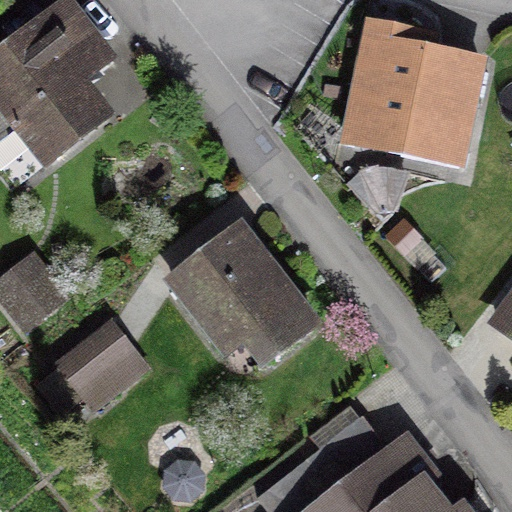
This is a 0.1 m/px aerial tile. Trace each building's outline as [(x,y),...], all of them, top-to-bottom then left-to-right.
[(0,143),(19,128),(49,164),(103,121),(59,65),(90,40),(68,12),(11,56),(21,69),(0,85),(0,143)] [(346,144),(457,167),(479,62),(404,47),(408,31),(371,24),(346,144)] [(255,268),(264,260),(241,231),(173,285),(223,350),(251,329),(271,355),(312,323),(292,296),(283,303),(255,268)] [(0,286),(0,297),(26,330),(64,300),(51,284),(32,298),(14,275),(0,286)] [(511,306),(498,325),(511,335),(511,306)] [(107,324),(32,383),(57,415),(81,397),(91,410),(116,390),(102,373),(129,352),(107,324)] [(333,498),(327,490),(355,467),(333,440),(255,501),(263,511),(442,511),(423,486),(432,479),(403,442),(333,498)]
